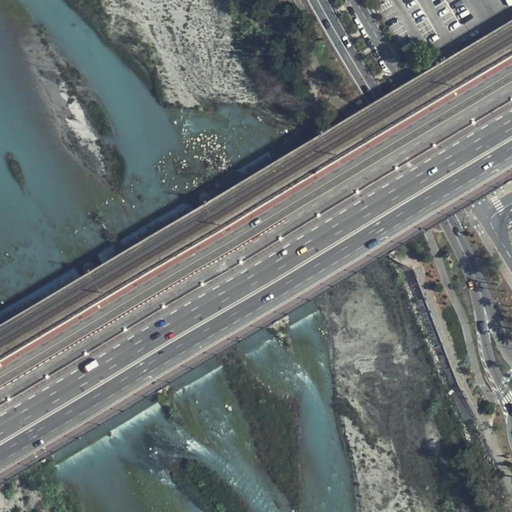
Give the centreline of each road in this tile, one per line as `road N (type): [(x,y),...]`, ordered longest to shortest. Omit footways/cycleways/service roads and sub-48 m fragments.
road 1 (primary): [(0,454),(511,146)]
road 2 (primary): [(511,121),(0,428)]
road 3 (primary): [(0,382),(511,76)]
road 4 (secondary): [(318,0),(447,217),(481,295)]
road 5 (unclassified): [(355,0),(486,219)]
